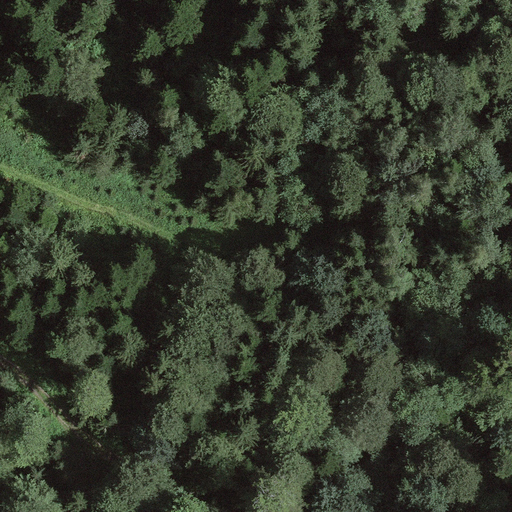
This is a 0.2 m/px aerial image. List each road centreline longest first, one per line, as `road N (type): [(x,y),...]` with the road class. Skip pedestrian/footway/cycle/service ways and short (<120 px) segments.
road 1 (track): [(0,160),(133,221),(215,232),(424,231),(477,238),(511,262)]
road 2 (track): [(268,229),(300,177),(355,118),(511,26)]
road 3 (track): [(0,361),(108,454),(217,511)]
road 4 (track): [(511,387),(362,460),(287,511)]
